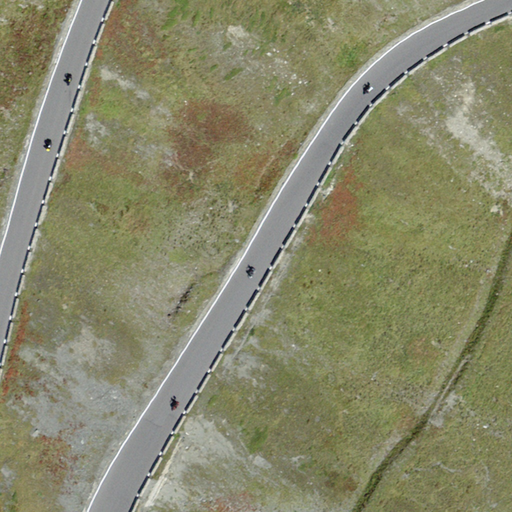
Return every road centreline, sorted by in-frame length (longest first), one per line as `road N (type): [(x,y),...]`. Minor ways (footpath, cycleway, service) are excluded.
road 1 (secondary): [(511,0),(399,59),(356,101),(108,511)]
road 2 (secondary): [(0,304),(96,0)]
